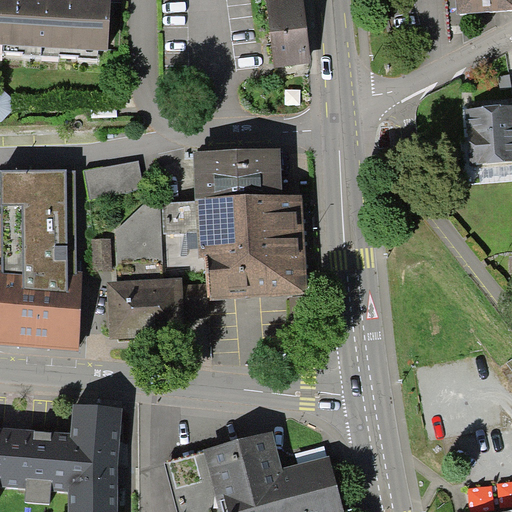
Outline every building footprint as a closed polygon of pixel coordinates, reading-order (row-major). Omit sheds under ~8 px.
[(0,0),(0,48),(24,50),(24,58),(98,62),(98,55),(109,55),(112,0),(0,0)] [(312,66),(303,0),(266,0),(275,71),(312,66)] [(511,0),(455,0),(457,21),(511,16),(511,0)] [(117,108),(92,109),(92,119),(118,119),(117,108)] [(511,108),(466,112),(470,169),(511,165),(511,108)] [(196,204),(163,206),(165,235),(198,233),(200,262),(206,262),(208,284),(208,299),(208,301),(210,301),(210,306),(310,300),(305,197),(285,198),(282,152),(193,157),(196,204)] [(139,162),(85,173),(91,200),(145,189),(139,162)] [(76,174),(1,175),(2,268),(2,277),(77,276),(76,174)] [(115,233),(118,284),(107,284),(111,343),(186,339),(184,300),(208,299),(208,284),(184,286),(184,280),(165,281),(161,201),(147,202),(115,233)] [(111,240),(92,241),(93,273),(112,272),(111,240)] [(83,276),(77,276),(2,277),(2,268),(0,267),(0,349),(79,355),(83,276)] [(0,430),(0,490),(69,495),(68,511),(118,511),(119,478),(124,412),(73,408),(71,438),(0,430)] [(272,435),(164,466),(176,511),(344,511),(330,459),(282,472),(272,435)]
